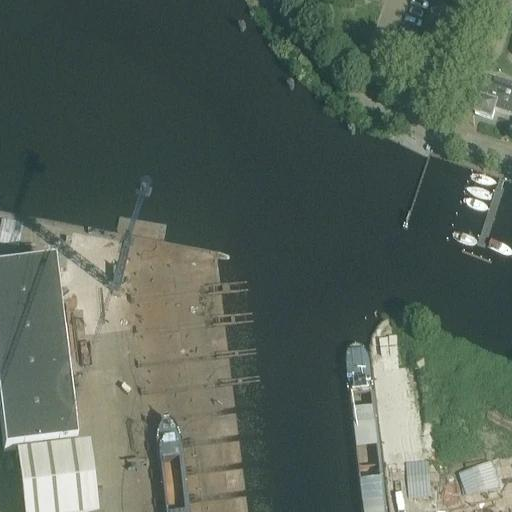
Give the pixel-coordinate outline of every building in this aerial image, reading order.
[(468,103),(476,106),(474,114),(491,120),(494,111),(500,113),(511,117),(511,114),(511,85),(494,80),(492,87),(475,81),(468,103)] [(138,250),(140,281),(164,279),(163,249),(138,250)] [(0,439),(2,457),(74,448),(52,267),(0,273),(0,439)] [(114,305),(78,307),(80,355),(116,353),(114,305)] [(0,499),(0,511),(16,511),(16,499),(0,499)]
